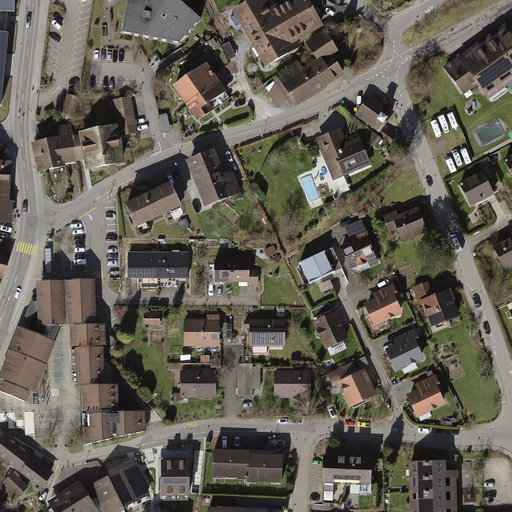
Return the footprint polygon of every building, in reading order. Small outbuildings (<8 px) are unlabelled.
[(0,0),(0,14),(15,14),(14,0),(0,0)] [(164,0),(153,3),(126,9),(121,39),(179,50),(200,24),(169,0),(164,0)] [(264,0),(249,0),(232,9),(265,71),(295,55),(287,42),(270,10),(264,0)] [(319,24),(306,0),(289,0),(270,10),(287,42),(319,24)] [(507,26),(442,70),(463,99),(478,89),(488,104),(511,87),(511,28),(510,30),(507,26)] [(337,53),(324,32),(304,45),(315,61),(318,59),(321,63),(330,57),(337,53)] [(9,35),(0,33),(0,109),(0,110),(9,35)] [(223,47),(229,63),(236,60),(230,44),(223,47)] [(343,77),(330,57),(321,63),(318,59),(315,61),(307,66),(323,90),(343,77)] [(297,64),(276,78),(295,108),(323,90),(307,66),(301,70),(297,64)] [(214,77),(206,65),(191,75),(209,104),(238,86),(227,69),(214,77)] [(191,75),(172,87),(195,123),(214,111),(209,104),(191,75)] [(129,97),(112,101),(117,126),(80,134),(86,160),(88,170),(123,163),(118,136),(136,132),(129,97)] [(79,102),(65,98),(61,111),(75,115),(79,102)] [(392,114),(370,98),(365,105),(357,115),(393,141),(397,136),(384,126),(392,114)] [(157,116),(162,133),(170,131),(166,114),(157,116)] [(58,140),(37,144),(43,169),(86,160),(80,134),(79,125),(56,130),(58,140)] [(339,130),(315,140),(332,182),(369,168),(357,139),(344,144),(339,130)] [(373,148),(383,145),(379,134),(369,137),(373,148)] [(361,139),(367,152),(374,149),(367,136),(361,139)] [(214,151),(184,162),(202,210),(242,195),(233,172),(223,176),(214,151)] [(511,156),(502,161),(511,179),(511,156)] [(10,163),(0,162),(0,220),(10,221),(11,203),(8,203),(10,163)] [(482,174),(459,185),(470,209),(494,198),(482,174)] [(167,185),(120,207),(132,232),(179,211),(167,185)] [(417,209),(383,222),(388,235),(398,231),(404,244),(427,235),(417,209)] [(361,224),(345,231),(351,245),(342,248),(352,270),(376,260),(361,224)] [(511,239),(491,250),(504,273),(511,268),(511,239)] [(272,247),(263,252),(267,260),(276,255),(272,247)] [(332,251),(300,265),(309,285),(341,271),(332,251)] [(9,255),(0,253),(0,278),(2,279),(9,255)] [(158,256),(127,256),(127,281),(158,281),(158,256)] [(186,282),(186,256),(158,256),(158,281),(186,282)] [(231,261),(214,261),(214,286),(231,286),(231,261)] [(248,272),(248,261),(231,261),(231,286),(257,286),(258,272),(248,272)] [(5,380),(0,390),(0,391),(25,402),(30,390),(33,391),(60,324),(67,324),(74,324),(75,346),(78,346),(78,349),(71,350),(72,370),(79,370),(79,381),(82,381),(85,444),(144,432),(143,411),(116,412),(115,385),(112,385),(112,368),(106,361),(101,361),(100,325),(97,325),(97,324),(94,324),(92,279),(65,280),(42,281),(43,299),(33,300),(1,378),(5,380)] [(324,295),(336,289),(332,282),(321,288),(324,295)] [(428,284),(414,289),(430,330),(460,319),(449,291),(434,297),(428,284)] [(374,301),(363,305),(373,329),(405,315),(393,286),(371,295),(374,301)] [(335,313),(311,324),(324,352),(348,341),(335,313)] [(145,315),(146,327),(162,326),(161,314),(145,315)] [(219,322),(182,323),(183,349),(220,348),(219,322)] [(284,323),(251,322),(250,347),(283,348),(284,323)] [(393,347),(383,351),(394,374),(425,360),(412,332),(391,341),(393,347)] [(335,382),(348,410),(376,398),(364,372),(357,375),(352,365),(326,376),(329,385),(335,382)] [(255,368),(238,367),(237,397),(254,398),(255,368)] [(217,372),(178,373),(179,399),(217,399),(217,372)] [(309,374),(275,375),(276,400),(310,399),(309,374)] [(416,392),(406,397),(417,421),(449,406),(435,377),(414,387),(416,392)] [(5,436),(0,442),(0,455),(40,487),(52,472),(5,436)] [(246,453),(212,451),(211,480),(244,481),(246,453)] [(246,453),(244,481),(280,483),(281,455),(246,453)] [(372,459),(323,457),(322,484),(371,486),(372,459)] [(189,495),(188,459),(180,459),(171,460),(162,460),(163,496),(189,495)] [(442,461),(408,463),(409,511),(455,511),(455,479),(458,479),(458,471),(443,472),(442,461)] [(151,494),(134,465),(114,476),(131,505),(151,494)] [(27,487),(13,473),(4,481),(18,496),(27,487)] [(119,511),(131,505),(114,476),(83,494),(92,511),(119,511)] [(80,489),(50,506),(53,511),(92,511),(83,494),(80,489)]
